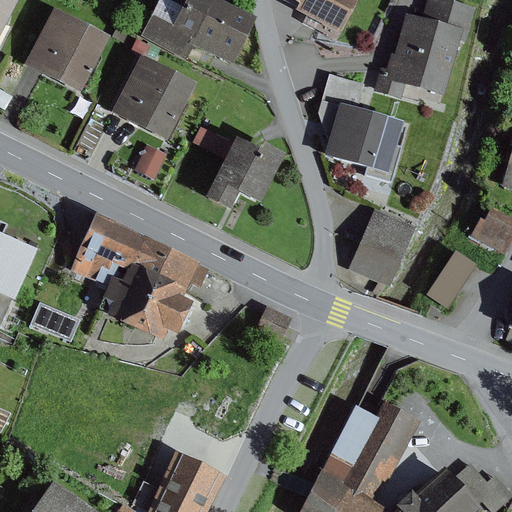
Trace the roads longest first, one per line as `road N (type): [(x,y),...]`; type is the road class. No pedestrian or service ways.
road 1 (tertiary): [(0,148),(319,305)]
road 2 (residential): [(319,305),(319,207),(262,0)]
road 3 (residential): [(319,305),(224,511)]
road 4 (tertiary): [(319,305),(464,360)]
